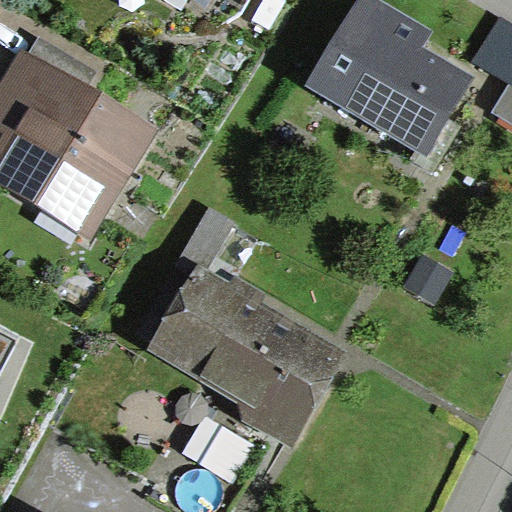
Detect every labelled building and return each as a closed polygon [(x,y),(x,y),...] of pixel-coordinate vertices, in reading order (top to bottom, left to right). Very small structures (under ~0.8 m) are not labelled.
[(431,31),(380,0),(365,0),(311,87),(423,157),(473,79),(422,47),(431,31)] [(511,22),(499,15),(473,61),(510,82),(494,109),(511,119),(511,22)] [(29,55),(86,89),(96,72),(39,38),(29,55)] [(29,55),(24,51),(0,90),(0,123),(8,128),(0,140),(0,186),(90,241),(156,130),(86,89),(29,55)] [(196,265),(206,270),(233,224),(209,210),(182,256),(196,265)] [(196,265),(149,349),(244,402),(238,414),(295,446),(350,349),(265,301),(269,293),(236,274),(230,284),(206,270),(196,265)] [(0,369),(14,343),(0,336),(0,369)] [(207,418),(185,453),(235,484),(257,449),(207,418)]
